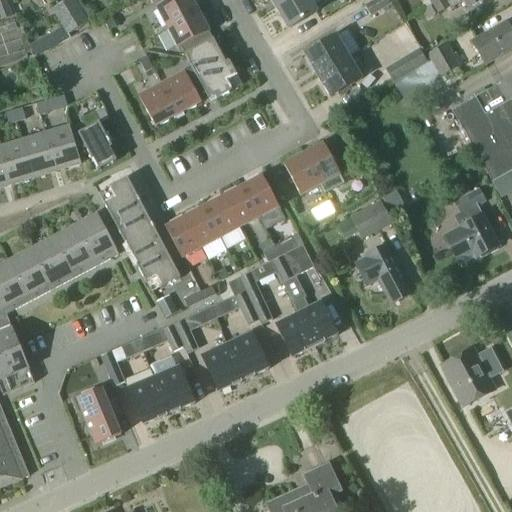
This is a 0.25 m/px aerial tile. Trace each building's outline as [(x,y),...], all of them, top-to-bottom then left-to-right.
[(4,0),(0,0),(0,21),(0,22),(11,18),(4,0)] [(73,0),(53,12),(68,37),(87,26),(73,0)] [(173,0),(155,10),(166,30),(198,13),(190,0),(173,0)] [(271,0),(277,8),(291,0),(271,0)] [(316,14),(307,0),(291,0),(277,8),(289,30),(316,14)] [(392,6),(388,0),(375,0),(364,7),(371,18),(392,6)] [(489,0),(446,0),(445,1),(449,9),(448,9),(450,11),(459,6),(463,4),(469,15),(491,3),(489,0)] [(445,1),(432,8),(436,16),(448,9),(449,9),(445,1)] [(208,33),(198,13),(166,30),(178,51),(181,50),(184,57),(199,49),(194,41),(208,33)] [(110,17),(103,21),(109,33),(116,29),(110,17)] [(511,51),(511,36),(506,25),(472,44),(485,67),(511,51)] [(347,32),(336,39),(336,37),(304,56),(312,69),(311,69),(316,78),(359,53),(347,32)] [(184,57),(191,70),(192,70),(200,84),(191,89),(200,105),(201,105),(208,101),(214,98),(216,102),(232,93),(227,83),(237,78),(229,64),(225,66),(213,42),(212,42),(209,35),(208,33),(194,41),(199,49),(184,57)] [(359,53),(316,78),(322,87),(330,100),(362,81),(355,70),(365,64),(365,63),(378,56),(371,46),(359,53)] [(445,47),(428,57),(440,78),(457,68),(445,47)] [(429,65),(420,50),(384,72),(394,86),(429,65)] [(153,70),(147,59),(139,63),(145,74),(153,70)] [(192,70),(191,70),(184,74),(161,86),(178,117),(200,105),(191,89),(200,84),(192,70)] [(511,78),(451,113),(490,183),(511,170),(511,78)] [(155,129),(178,117),(161,86),(138,98),(155,129)] [(63,96),(44,102),(36,104),(39,116),(67,107),(63,96)] [(13,111),(16,123),(25,120),(21,109),(13,111)] [(13,111),(4,114),(8,125),(16,123),(13,111)] [(72,138),(77,153),(85,150),(97,173),(116,163),(110,151),(112,150),(99,125),(78,136),(72,138)] [(68,126),(45,133),(57,171),(80,164),(77,153),(72,138),(68,126)] [(34,178),(57,171),(45,133),(22,140),(34,178)] [(0,152),(10,185),(34,178),(22,140),(0,146),(0,152)] [(303,157),(320,188),(324,196),(344,185),(323,146),(303,157)] [(0,188),(10,185),(0,152),(0,188)] [(320,188),(303,157),(283,167),(300,199),(320,188)] [(363,173),(357,165),(347,171),(352,180),(363,173)] [(262,179),(242,189),(259,221),(278,210),(262,179)] [(114,200),(103,206),(146,286),(156,280),(161,290),(180,280),(172,266),(181,261),(165,230),(156,235),(127,180),(108,190),(114,200)] [(453,218),(460,230),(460,231),(444,239),(456,261),(472,253),(475,259),(479,258),(482,260),(488,256),(488,253),(498,247),(483,217),(482,217),(477,208),(485,203),(479,191),(471,195),(466,185),(454,191),(459,201),(453,204),(459,215),(453,218)] [(242,189),(223,199),(239,231),(259,221),(242,189)] [(223,199),(204,209),(220,241),(239,231),(223,199)] [(390,226),(379,204),(350,219),(362,241),(390,226)] [(204,209),(185,219),(201,251),(220,241),(204,209)] [(316,224),(311,215),(300,221),(305,230),(316,224)] [(83,227),(76,231),(96,269),(117,257),(114,251),(115,251),(96,216),(92,218),(84,220),(82,223),(83,227)] [(185,219),(165,230),(181,261),(201,251),(185,219)] [(96,269),(76,231),(74,228),(70,230),(62,232),(60,235),(61,239),(54,243),(74,281),(96,269)] [(291,239),(273,248),(275,251),(279,259),(297,250),(302,247),(303,247),(297,236),(296,237),(291,239)] [(74,281),(54,243),(53,243),(52,240),(47,242),(40,244),(38,247),(39,251),(31,255),(52,292),(74,281)] [(413,295),(397,267),(387,247),(364,259),(365,261),(354,266),(366,289),(377,283),(390,307),(413,295)] [(283,258),(271,263),(277,275),(282,286),(294,280),(314,270),(302,248),(283,258)] [(52,292),(31,255),(29,251),(25,254),(17,256),(16,259),(17,263),(9,267),(29,304),(52,292)] [(275,251),(264,257),(268,265),(279,259),(275,251)] [(29,304),(9,267),(7,263),(3,266),(0,266),(0,302),(7,316),(29,304)] [(255,285),(277,275),(271,263),(268,265),(239,280),(242,287),(245,294),(250,305),(261,327),(272,322),(255,285)] [(228,286),(231,292),(242,287),(239,280),(228,286)] [(231,292),(234,299),(245,294),(242,287),(231,292)] [(200,294),(204,302),(215,297),(212,289),(200,294)] [(204,302),(200,294),(183,302),(187,310),(204,302)] [(234,299),(209,310),(215,322),(239,310),(250,305),(245,294),(234,299)] [(172,297),(158,301),(162,314),(176,311),(172,297)] [(292,305),(298,316),(315,349),(324,345),(324,344),(337,337),(321,304),(309,310),(303,299),(292,305)] [(173,327),(179,339),(215,322),(209,310),(173,327)] [(315,349),(298,316),(275,327),(292,360),(305,353),(306,354),(315,349)] [(0,392),(2,398),(34,386),(5,317),(0,319),(0,392)] [(155,335),(138,342),(143,354),(167,344),(172,355),(184,350),(179,339),(173,327),(168,329),(155,335)] [(226,346),(243,383),(246,382),(254,379),(254,378),(268,371),(251,334),(226,346)] [(143,354),(138,342),(100,358),(105,370),(116,365),(143,354)] [(243,383),(226,346),(201,357),(218,394),(233,388),(233,389),(241,385),(240,384),(243,383)] [(493,393),(486,381),(501,373),(489,352),(475,359),(471,352),(442,367),(464,408),(493,393)] [(153,379),(169,416),(172,415),(172,416),(180,413),(179,412),(194,406),(178,368),(153,379)] [(169,416),(153,379),(128,390),(143,427),(158,421),(159,422),(166,418),(169,416)] [(101,390),(76,401),(86,424),(111,414),(109,409),(119,405),(113,390),(103,394),(101,390)] [(111,414),(86,424),(95,448),(121,437),(115,424),(125,420),(119,405),(109,409),(111,414)] [(0,410),(0,435),(9,432),(0,410)] [(9,432),(0,435),(0,462),(19,455),(9,432)] [(19,455),(0,462),(0,490),(15,485),(14,484),(29,478),(19,455)] [(309,486),(267,505),(270,511),(335,511),(329,497),(340,492),(327,465),(304,476),(309,486)]
